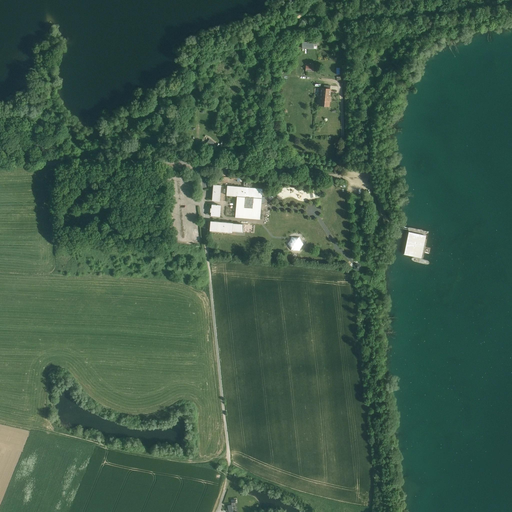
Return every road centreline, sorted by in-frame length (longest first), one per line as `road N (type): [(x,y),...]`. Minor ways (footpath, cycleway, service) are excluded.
road 1 (unclassified): [(198,163),(230,463)]
road 2 (unclassified): [(198,163),(0,163)]
road 3 (unclassified): [(273,170),(371,185),(395,225)]
